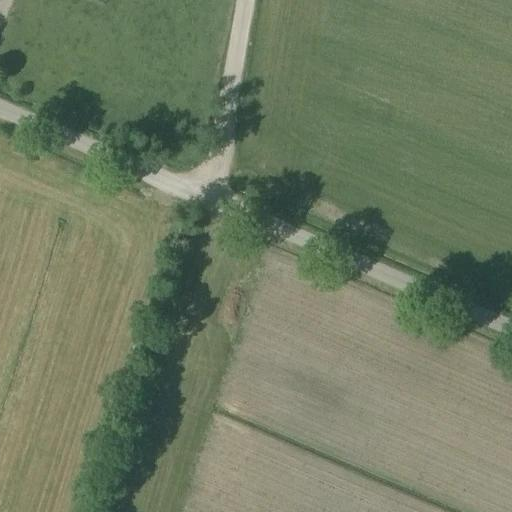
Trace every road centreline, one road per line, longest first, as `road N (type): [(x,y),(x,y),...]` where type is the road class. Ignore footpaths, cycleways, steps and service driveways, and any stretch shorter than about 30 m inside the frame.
road 1 (unclassified): [(511,342),(0,118)]
road 2 (track): [(240,0),(201,206)]
